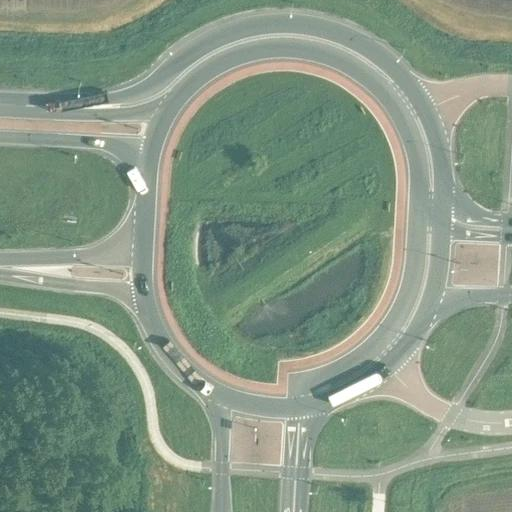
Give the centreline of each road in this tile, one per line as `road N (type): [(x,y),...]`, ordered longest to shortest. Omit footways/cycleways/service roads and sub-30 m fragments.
road 1 (trunk): [(422,110),(393,69),(363,46),(329,30),(279,22),(206,41),(133,94),(24,100)]
road 2 (trunk): [(396,109),(349,64),(299,48),(234,55),(181,91)]
road 3 (trunk): [(0,136),(115,146),(135,163),(144,189)]
road 4 (trunk): [(181,91),(130,115),(52,114),(24,100)]
road 5 (secondary): [(142,222),(128,243),(106,255),(0,267)]
road 6 (secondary): [(0,269),(119,292),(147,312)]
road 7 (trunk): [(382,337),(408,291),(416,210)]
road 8 (primary): [(203,387),(220,432),(220,511)]
